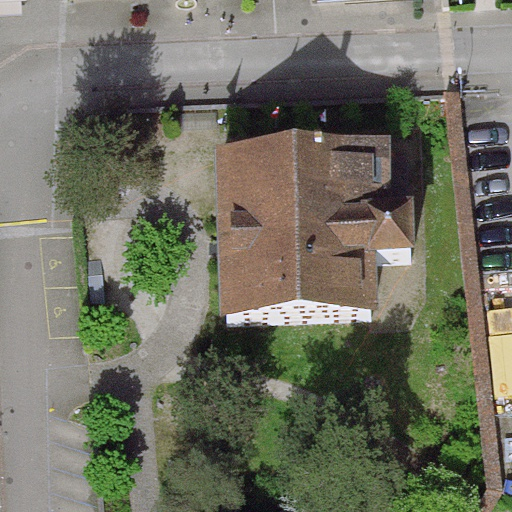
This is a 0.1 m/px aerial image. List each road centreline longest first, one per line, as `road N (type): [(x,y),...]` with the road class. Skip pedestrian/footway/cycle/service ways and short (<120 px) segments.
road 1 (residential): [(511,53),(68,69),(28,85),(0,118)]
road 2 (residential): [(37,511),(18,230),(0,174)]
